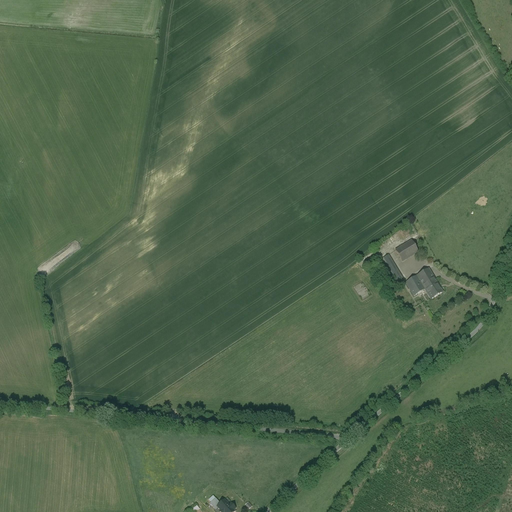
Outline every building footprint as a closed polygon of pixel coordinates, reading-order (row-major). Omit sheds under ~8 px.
[(412,241),(395,251),(402,262),(418,252),(412,241)] [(403,278),(388,255),(379,260),(390,279),(394,277),(397,282),(403,278)] [(429,269),(417,276),(425,289),(437,282),(429,269)] [(417,276),(405,283),(414,296),(425,289),(417,276)] [(437,282),(425,289),(431,299),(443,292),(437,282)] [(229,504),(224,499),(220,503),(215,498),(209,503),(215,510),(217,508),(219,510),(218,511),(219,511),(234,511),(235,511),(233,509),(235,508),(231,503),(229,504)]
